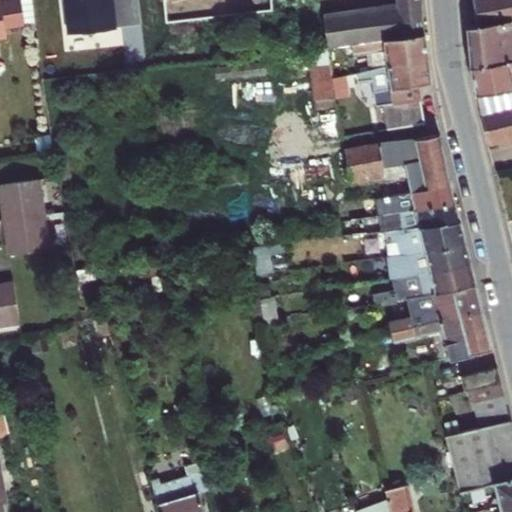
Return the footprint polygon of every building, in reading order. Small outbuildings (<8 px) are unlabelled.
[(65,0),(69,32),(119,26),(115,0),(65,0)] [(374,35),(425,26),(423,0),(378,0),(334,7),(339,41),(374,35)] [(473,61),(511,52),(511,41),(507,40),(503,17),(511,15),(511,0),(471,0),(474,20),(467,21),(473,61)] [(429,51),(425,26),(374,35),(376,47),(408,42),(409,55),(429,51)] [(312,100),(332,100),(331,48),(311,48),(312,100)] [(374,72),(376,85),(419,78),(433,76),(429,51),(409,55),(365,62),(366,68),(359,69),(360,74),(374,72)] [(511,52),(473,61),(478,89),(511,81),(511,52)] [(332,68),(333,74),(359,69),(358,64),(332,68)] [(378,99),(383,99),(421,92),(419,78),(376,85),(378,99)] [(511,133),(511,81),(478,89),(489,139),(511,133)] [(386,121),(425,116),(421,92),(383,99),(386,121)] [(451,172),(442,124),(413,129),(414,133),(384,138),(384,143),(352,149),(356,174),(389,168),(387,160),(420,155),(424,177),(451,172)] [(408,184),(411,199),(455,193),(454,187),(451,172),(424,177),(425,181),(408,184)] [(39,180),(0,187),(12,255),(50,248),(39,180)] [(411,199),(414,222),(460,215),(457,202),(455,193),(411,199)] [(363,229),(360,206),(345,208),(348,231),(363,229)] [(460,215),(414,222),(402,224),(403,233),(423,230),(425,243),(465,237),(463,226),(460,215)] [(465,237),(425,243),(408,246),(410,255),(428,251),(431,265),(471,257),(465,237)] [(407,295),(438,289),(476,280),(474,269),(471,257),(431,265),(434,275),(387,285),(390,299),(407,295)] [(14,277),(0,279),(0,321),(21,318),(14,277)] [(476,280),(438,289),(407,295),(410,310),(389,315),(390,323),(398,321),(482,304),(480,294),(476,280)] [(493,345),(482,304),(398,321),(400,332),(448,322),(452,339),(471,334),(474,348),(493,345)] [(452,339),(455,353),(474,348),(471,334),(452,339)] [(463,372),(467,387),(470,387),(501,379),(497,363),(463,372)] [(501,379),(470,387),(473,401),(505,393),(504,389),(501,379)] [(505,393),(473,401),(476,414),(508,406),(505,393)] [(476,414),(479,425),(511,416),(508,406),(476,414)] [(511,511),(511,421),(511,420),(450,436),(464,490),(502,480),(510,511),(511,511)] [(195,451),(202,501),(212,498),(204,449),(195,451)] [(167,471),(152,477),(162,511),(186,511),(185,507),(178,509),(167,471)] [(424,511),(414,480),(389,487),(392,498),(395,511),(424,511)] [(395,511),(392,498),(359,511),(395,511)] [(186,511),(204,511),(202,501),(185,507),(186,511)]
